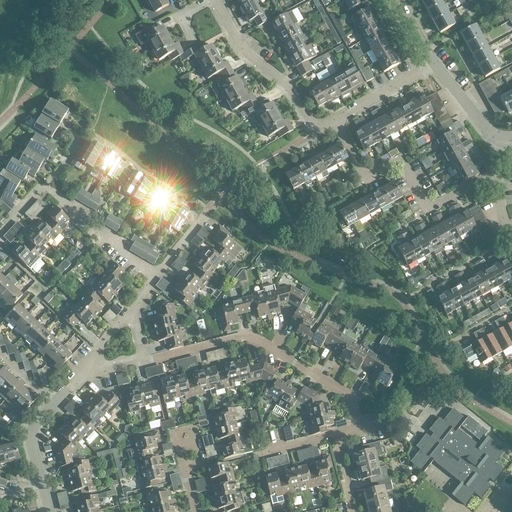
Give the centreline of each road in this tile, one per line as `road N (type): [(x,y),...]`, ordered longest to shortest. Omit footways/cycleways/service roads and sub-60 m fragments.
road 1 (residential): [(334,435),(374,419),(255,342),(139,360)]
road 2 (residential): [(480,186),(426,213),(399,170),(365,177),(336,117)]
road 3 (residential): [(336,117),(315,129),(213,0)]
road 4 (residential): [(156,277),(47,185)]
